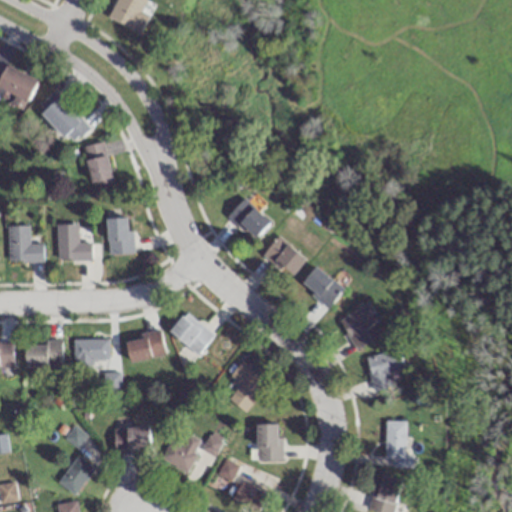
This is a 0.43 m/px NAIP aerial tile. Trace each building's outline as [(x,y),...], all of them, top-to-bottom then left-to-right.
[(115,0),(107,17),(139,34),(149,16),(143,13),(149,2),(145,0),(115,0)] [(24,110),(37,80),(5,66),(0,78),(0,89),(15,96),(11,104),(24,110)] [(88,128),(56,93),(38,110),(70,145),(88,128)] [(82,147),(93,189),(113,184),(102,142),(82,147)] [(272,224),(245,198),(228,216),(254,242),(272,224)] [(130,217),(105,218),(107,254),(131,253),(130,217)] [(56,261),(91,261),(91,242),(76,242),(76,224),(55,224),(56,261)] [(6,262),(42,262),(42,244),(28,244),(28,226),(6,226),(6,262)] [(292,276),(309,255),(281,234),(264,255),(292,276)] [(300,286),(328,309),(344,291),(315,267),(300,286)] [(371,342),(363,330),(379,320),(368,302),(338,321),(357,351),(371,342)] [(197,355),(213,335),(184,313),(168,333),(197,355)] [(164,355),(158,332),(124,340),(130,364),(164,355)] [(108,360),(108,340),(72,340),(72,374),(90,374),(90,360),(108,360)] [(24,368),(59,368),(59,341),(44,341),(44,345),(24,345),(24,368)] [(12,344),(0,343),(0,368),(12,369),(12,344)] [(365,357),(374,392),(390,388),(387,375),(404,370),(399,348),(365,357)] [(229,378),(239,385),(228,401),(245,413),(267,383),(240,363),(229,378)] [(119,373),(102,373),(102,394),(119,394),(119,373)] [(406,454),(406,421),(385,421),(385,458),(393,458),(393,467),(412,467),(412,454),(406,454)] [(256,425),(256,461),(280,461),(280,425),(256,425)] [(75,448),(84,437),(73,427),(64,439),(75,448)] [(112,430),(114,453),(150,451),(148,427),(112,430)] [(213,457),(223,442),(211,433),(200,448),(213,457)] [(183,473),(201,444),(188,436),(181,447),(170,441),(159,458),(183,473)] [(239,462),(225,456),(216,476),(231,482),(239,462)] [(56,482),(72,496),(93,471),(76,457),(56,482)] [(372,511),(393,511),(401,481),(378,475),(369,511),(372,511)] [(255,511),(257,511),(267,497),(242,482),(232,499),(255,511)] [(0,503),(16,501),(13,483),(0,485),(0,503)] [(55,511),(76,511),(74,501),(55,506),(55,511)]
